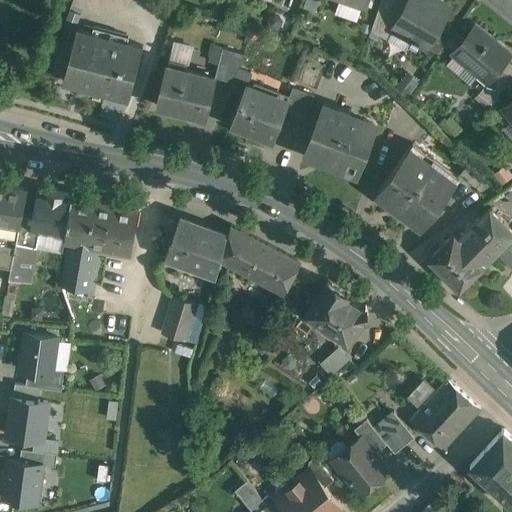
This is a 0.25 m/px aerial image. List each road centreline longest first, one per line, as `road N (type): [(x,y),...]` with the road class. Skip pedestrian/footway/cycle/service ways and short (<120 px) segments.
road 1 (primary): [(491,373),(394,284),(283,211),(214,184),(0,136)]
road 2 (residential): [(498,411),(385,511)]
